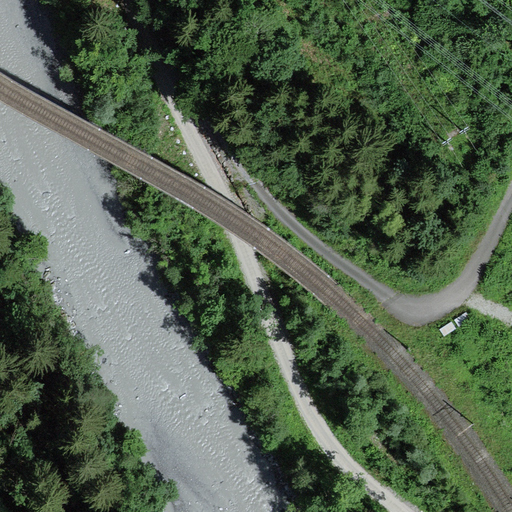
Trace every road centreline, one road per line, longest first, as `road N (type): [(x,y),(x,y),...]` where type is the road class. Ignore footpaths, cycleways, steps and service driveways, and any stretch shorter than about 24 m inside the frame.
road 1 (track): [(131,0),(192,134),(391,300),(442,306),(477,265),(511,196)]
road 2 (track): [(192,134),(309,407),(337,450),(398,511)]
